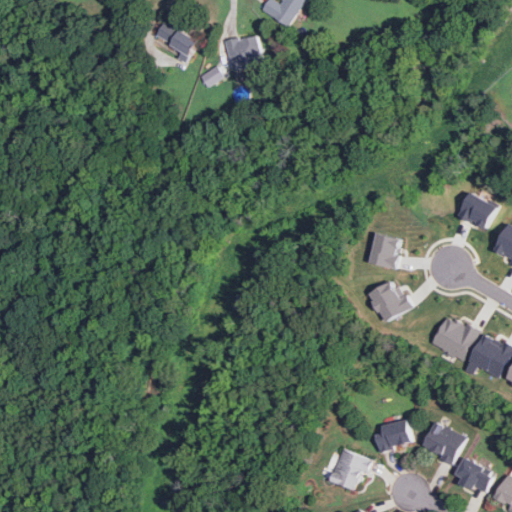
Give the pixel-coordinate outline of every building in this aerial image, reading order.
[(292,26),(306,0),(282,0),(282,1),(280,0),(270,0),(264,10),(292,26)] [(189,61),(201,39),(166,20),(158,35),(186,50),(182,57),(189,61)] [(267,62),(260,33),(229,41),(235,69),(267,62)] [(204,74),(209,86),(227,77),(221,65),(204,74)] [(490,228),(502,205),(475,191),(463,214),(490,228)] [(511,222),(498,252),(511,258),(511,222)] [(405,237),(380,231),(373,262),(399,267),(402,255),(401,254),(405,237)] [(372,290),(384,320),(412,309),(400,279),(372,290)] [(466,360),(484,329),(470,321),(467,325),(450,315),(434,342),(466,360)] [(511,358),(511,344),(489,331),(473,360),(502,376),(511,358)] [(383,448),(415,443),(412,419),(380,423),(383,448)] [(426,449),(458,461),(468,434),(437,421),(426,449)] [(333,479),(361,490),(373,459),(346,448),(333,479)] [(498,470),(467,457),(457,479),(488,493),(498,470)] [(511,508),(511,474),(496,499),(511,508)]
